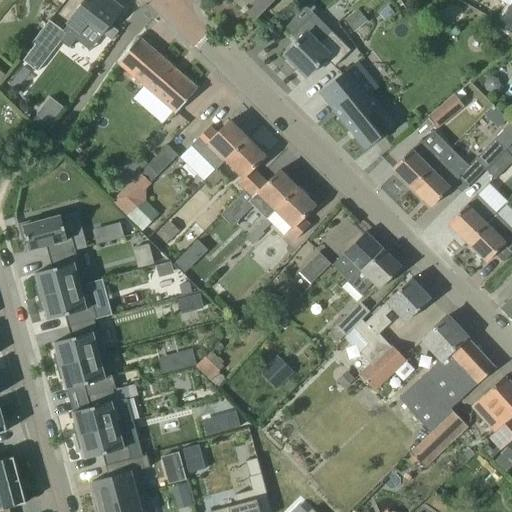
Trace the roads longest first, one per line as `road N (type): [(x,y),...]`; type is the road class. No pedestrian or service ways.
road 1 (residential): [(511,347),(167,3)]
road 2 (track): [(0,176),(42,158),(138,21),(167,3)]
road 3 (residential): [(60,511),(0,279)]
